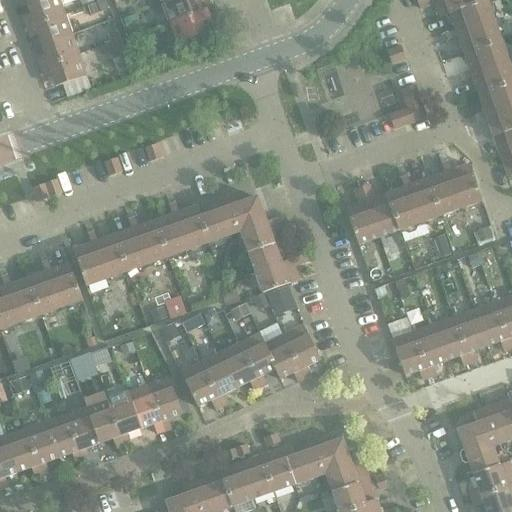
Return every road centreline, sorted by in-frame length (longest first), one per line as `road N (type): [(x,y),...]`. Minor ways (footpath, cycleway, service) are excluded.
road 1 (residential): [(450,511),(430,456),(355,345),(306,182)]
road 2 (residential): [(0,247),(288,134)]
road 3 (residential): [(306,182),(453,129),(409,15)]
road 4 (residential): [(51,139),(270,60)]
road 5 (residential): [(51,139),(7,0)]
